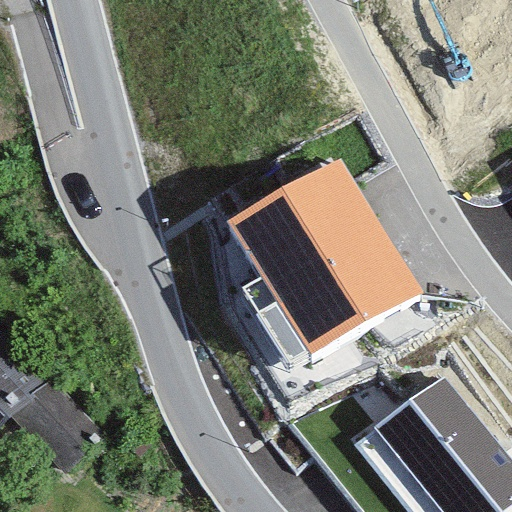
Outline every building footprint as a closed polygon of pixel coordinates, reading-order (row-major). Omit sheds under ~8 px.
[(251,0),(232,0),(135,23),(156,111),(271,83),(251,0)] [(147,0),(151,14),(210,0),(147,0)] [(511,0),(476,0),(467,6),(511,76),(511,0)] [(422,297),(342,159),(230,224),(310,362),(422,297)] [(107,434),(0,325),(0,430),(11,420),(65,475),(107,434)] [(511,511),(511,456),(449,374),(361,442),(414,511),(511,511)]
